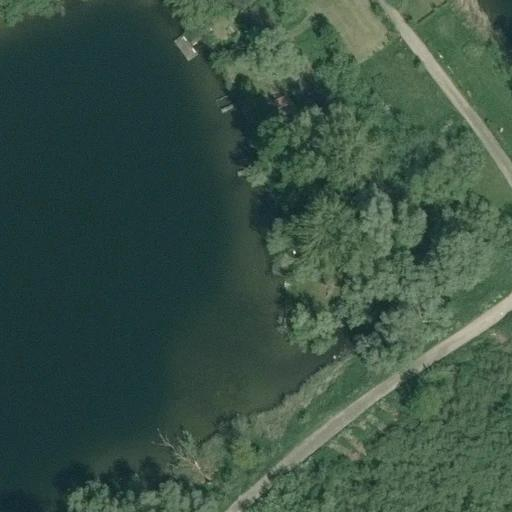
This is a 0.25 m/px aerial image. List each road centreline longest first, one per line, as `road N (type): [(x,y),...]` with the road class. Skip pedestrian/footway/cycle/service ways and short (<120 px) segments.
road 1 (track): [(225,511),(299,447),(511,297)]
road 2 (track): [(511,175),(386,0)]
